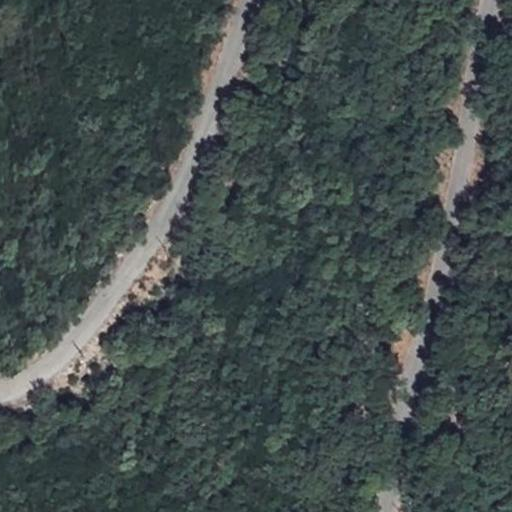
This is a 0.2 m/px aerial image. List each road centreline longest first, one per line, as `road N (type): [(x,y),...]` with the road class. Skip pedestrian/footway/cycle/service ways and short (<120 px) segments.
road 1 (unclassified): [(511,0),(400,511)]
road 2 (unclassified): [(0,388),(48,370),(113,300),(182,199),(254,0)]
